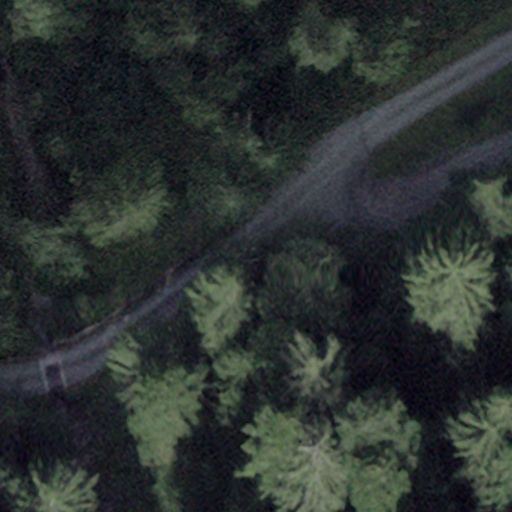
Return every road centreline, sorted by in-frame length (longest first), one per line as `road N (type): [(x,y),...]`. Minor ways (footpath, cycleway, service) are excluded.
road 1 (track): [(0,378),(54,376),(292,201)]
road 2 (track): [(0,268),(42,277),(292,201)]
road 3 (track): [(292,201),(511,35)]
road 4 (track): [(511,144),(383,201),(292,201)]
